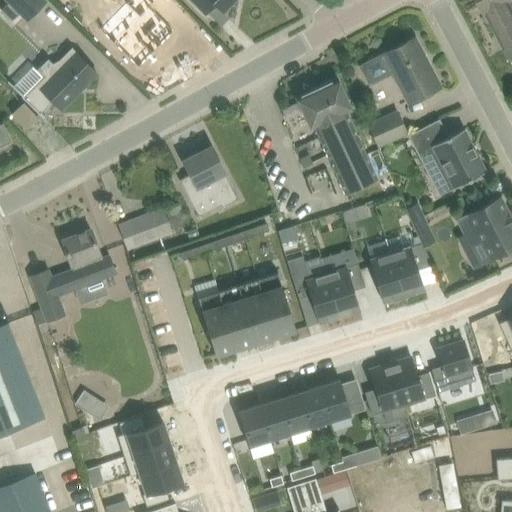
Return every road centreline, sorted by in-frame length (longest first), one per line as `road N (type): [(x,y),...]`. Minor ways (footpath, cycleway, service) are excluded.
road 1 (residential): [(0,208),(337,24)]
road 2 (residential): [(198,393),(511,284)]
road 3 (residential): [(511,140),(440,0)]
road 4 (residential): [(198,393),(236,511)]
